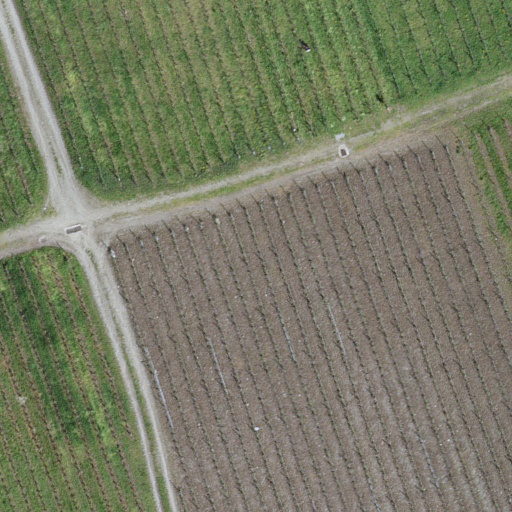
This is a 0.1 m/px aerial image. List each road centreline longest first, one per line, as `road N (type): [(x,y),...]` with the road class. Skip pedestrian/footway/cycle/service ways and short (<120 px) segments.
road 1 (track): [(6,0),(183,511)]
road 2 (track): [(84,227),(511,93)]
